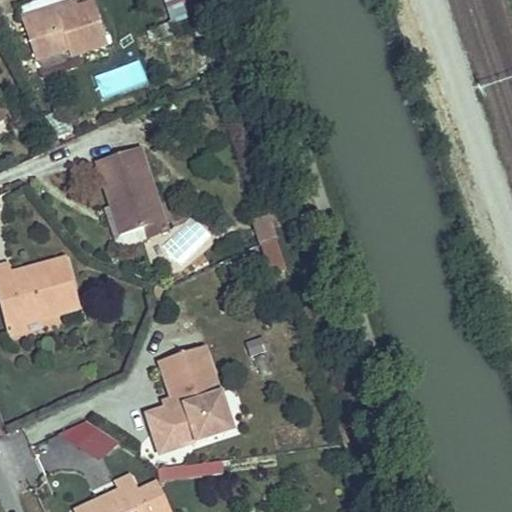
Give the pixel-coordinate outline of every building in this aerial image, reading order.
[(164,0),(170,22),(188,18),(184,0),(164,0)] [(106,45),(92,4),(57,15),(55,8),(21,19),(35,61),(68,50),(70,57),(106,45)] [(103,94),(145,85),(140,63),(99,72),(103,94)] [(68,134),(60,112),(46,118),(54,139),(68,134)] [(158,206),(139,150),(96,164),(111,208),(116,206),(117,210),(113,214),(121,239),(145,231),(164,224),(158,206)] [(158,206),(164,224),(169,223),(163,204),(158,206)] [(148,240),(145,231),(121,239),(113,214),(111,208),(104,210),(114,244),(124,248),(148,240)] [(252,222),(260,247),(276,239),(269,216),(252,222)] [(164,224),(145,231),(148,240),(167,234),(164,224)] [(270,275),(286,270),(276,239),(260,247),(270,275)] [(66,260),(46,266),(48,273),(13,283),(11,276),(8,265),(0,267),(0,306),(7,330),(24,325),(63,314),(79,310),(66,260)] [(46,266),(11,276),(13,283),(48,273),(46,266)] [(83,322),(79,310),(63,314),(66,326),(83,322)] [(26,332),(24,325),(7,330),(9,337),(26,332)] [(163,411),(147,417),(153,437),(165,433),(175,437),(179,449),(231,432),(204,349),(159,364),(171,402),(173,408),(169,414),(163,411)] [(171,402),(161,405),(163,411),(169,414),(173,408),(171,402)] [(96,465),(115,441),(92,422),(72,447),(96,465)] [(165,433),(153,437),(159,456),(179,449),(175,437),(165,433)] [(20,484),(39,476),(21,434),(1,442),(20,484)] [(131,478),(115,485),(118,493),(121,497),(109,503),(115,511),(146,511),(136,491),(131,478)] [(146,511),(170,511),(157,481),(136,491),(146,511)] [(109,503),(121,497),(118,493),(106,498),(109,503)]
